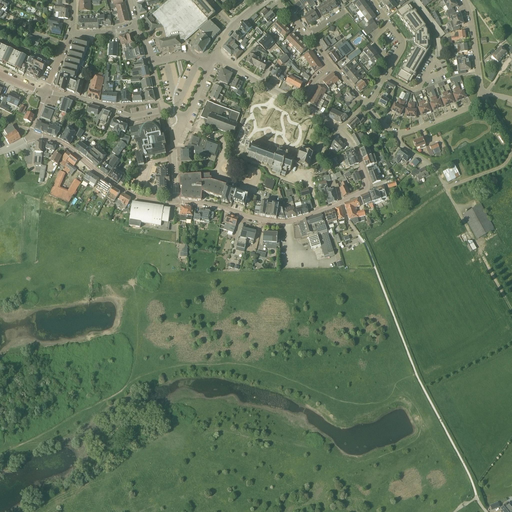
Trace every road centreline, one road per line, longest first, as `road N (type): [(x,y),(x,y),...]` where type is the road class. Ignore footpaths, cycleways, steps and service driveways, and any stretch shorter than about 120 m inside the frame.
road 1 (residential): [(176,202),(272,222),(337,204),(367,187),(357,150),(338,130)]
road 2 (residential): [(32,136),(67,147),(125,191),(176,202)]
road 3 (unclassified): [(399,133),(445,187),(504,165),(511,150)]
road 4 (track): [(445,187),(511,310)]
road 5 (residential): [(162,109),(131,116),(45,92)]
